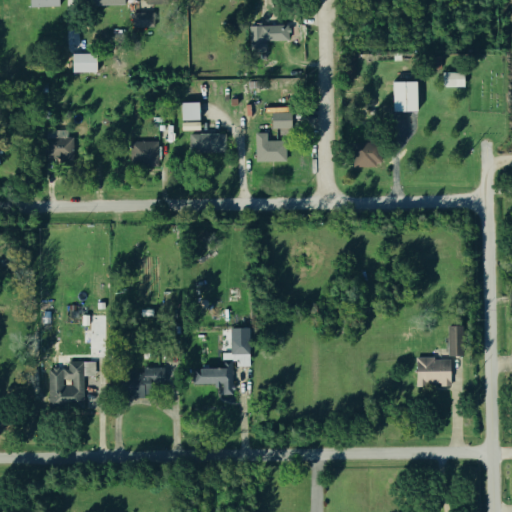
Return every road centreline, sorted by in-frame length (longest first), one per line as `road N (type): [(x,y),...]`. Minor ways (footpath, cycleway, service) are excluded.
road 1 (residential): [(492,452),(0,457)]
road 2 (residential): [(0,206),(486,200)]
road 3 (residential): [(495,511),(486,139)]
road 4 (residential): [(326,203),(322,0)]
